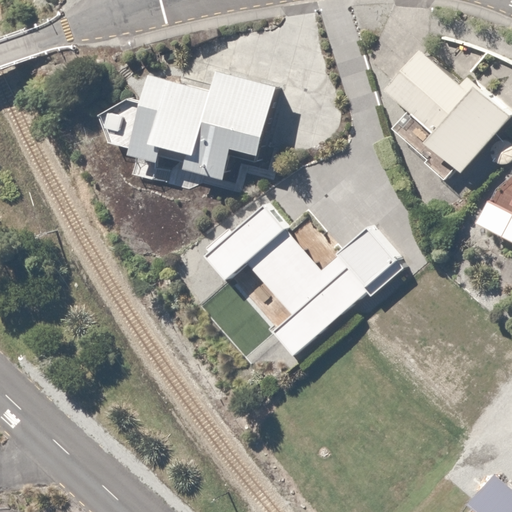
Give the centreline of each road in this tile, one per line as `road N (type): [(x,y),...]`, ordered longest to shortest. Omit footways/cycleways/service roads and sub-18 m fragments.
road 1 (residential): [(0,389),(133,511)]
road 2 (residential): [(141,0),(0,53)]
